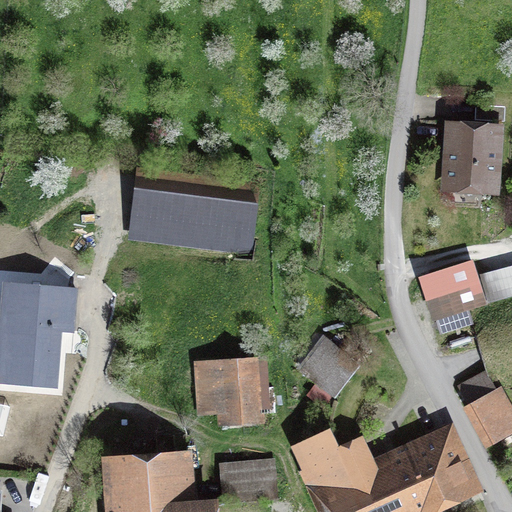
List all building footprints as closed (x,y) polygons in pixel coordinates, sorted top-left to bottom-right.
[(505,106),(475,105),(475,120),(505,121),(505,106)] [(448,184),(493,187),(497,132),(452,129),(448,184)] [(257,189),(143,175),(137,231),(240,244),(243,217),(253,219),(257,189)] [(436,318),(484,302),(471,263),(423,278),(436,318)] [(511,294),(511,269),(483,277),(489,301),(511,294)] [(0,351),(4,352),(1,382),(34,385),(35,378),(56,380),(59,339),(51,338),(51,329),(73,330),(76,290),(11,285),(9,308),(3,307),(1,326),(6,326),(6,333),(1,333),(0,340),(0,351)] [(511,312),(475,324),(492,382),(511,375),(511,312)] [(304,373),(333,395),(358,363),(330,341),(304,373)] [(256,362),(199,366),(202,411),(222,410),(223,421),(260,418),(256,362)] [(490,440),(511,428),(511,411),(500,389),(495,392),(487,375),(462,389),(490,440)] [(304,475),(320,511),(415,511),(469,488),(447,440),(373,474),(359,444),(340,453),(331,434),(300,448),(311,472),(304,475)] [(175,435),(116,439),(121,511),(250,511),(249,499),(210,502),(210,505),(180,508),(175,435)]
